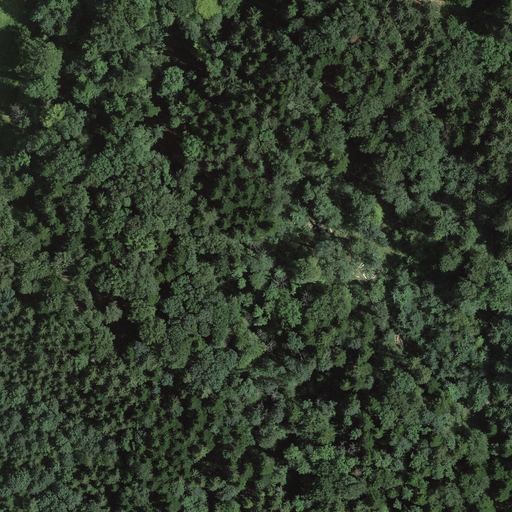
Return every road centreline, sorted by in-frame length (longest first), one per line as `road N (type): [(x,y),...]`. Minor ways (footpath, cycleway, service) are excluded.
road 1 (track): [(496,511),(480,476),(490,228),(500,190),(511,180)]
road 2 (track): [(194,511),(135,421),(72,349),(0,303)]
